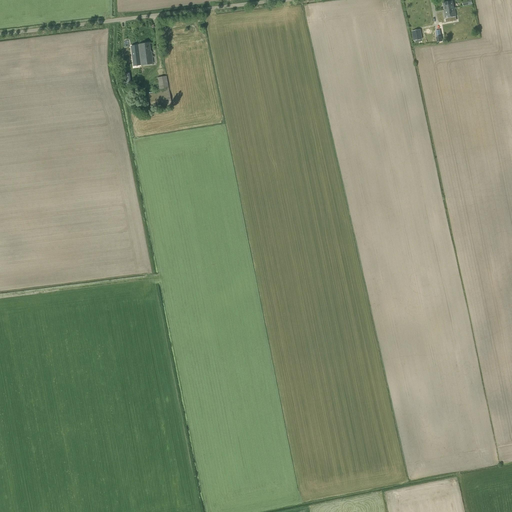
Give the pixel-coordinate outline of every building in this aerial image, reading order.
[(454,8),(453,1),(443,3),(444,10),(445,18),(456,17),(454,8)] [(413,41),(422,39),(420,30),(412,31),(413,41)] [(142,44),(144,65),(153,64),(151,51),(150,52),(149,43),(142,44)] [(132,67),(141,66),(139,53),(140,53),(139,45),(137,45),(138,46),(130,47),(130,51),(133,51),(134,61),(132,61),(132,67)] [(121,74),(121,81),(130,80),(129,73),(121,74)] [(157,78),(159,92),(149,94),(152,110),(171,106),(166,76),(157,78)]
